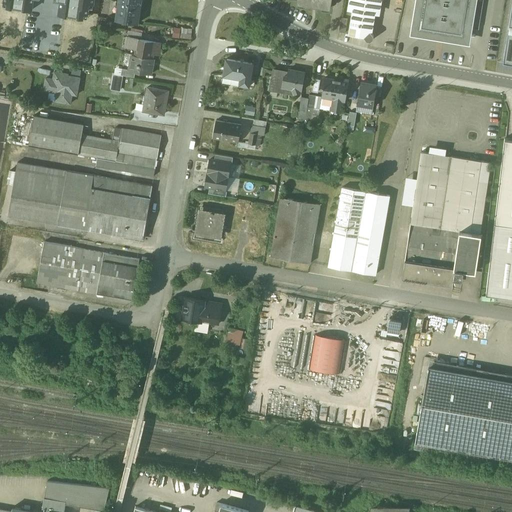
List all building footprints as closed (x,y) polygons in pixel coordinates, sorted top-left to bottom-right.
[(4,0),(4,1),(8,2),(8,7),(32,10),(33,0),(4,0)] [(53,0),(54,0),(61,1),(59,14),(83,18),(84,13),(88,14),(89,3),(94,4),(94,0),(53,0)] [(141,0),(119,0),(116,20),(138,23),(141,0)] [(376,0),(350,0),(349,9),(354,10),(350,35),(365,37),(367,41),(370,41),(373,39),(374,36),(371,32),(376,0)] [(420,0),(416,28),(435,32),(435,36),(434,36),(437,36),(444,37),(447,38),(446,37),(447,34),(466,37),(468,28),(479,29),(483,0),(420,0)] [(511,6),(503,63),(511,64),(511,6)] [(173,26),(173,35),(189,36),(189,27),(173,26)] [(140,40),(128,38),(126,48),(135,49),(134,56),(150,58),(151,53),(157,54),(159,43),(140,40)] [(150,58),(134,56),(131,55),(129,71),(135,72),(151,75),(153,59),(150,58)] [(253,63),(226,59),(223,75),(241,78),(240,84),(249,86),(253,63)] [(305,72),(289,70),(289,72),(274,69),(270,91),(294,94),(302,91),(305,72)] [(68,75),(54,73),(52,80),(50,92),(51,92),(56,93),(56,98),(55,97),(55,102),(70,105),(71,95),(76,96),(79,78),(67,76),(68,75)] [(241,78),(223,75),(222,82),(240,85),(240,84),(241,78)] [(341,81),(325,78),(323,88),(325,89),(323,97),(334,98),(331,111),(342,112),(344,100),(346,100),(350,80),(341,79),(341,81)] [(52,80),(45,79),(43,91),(51,93),(51,92),(50,92),(52,80)] [(378,85),(362,83),(358,103),(372,106),(372,107),(374,107),(378,85)] [(167,91),(148,88),(146,97),(149,98),(147,112),(164,115),(166,101),(167,101),(168,99),(165,99),(167,91)] [(316,96),(309,94),(308,98),(307,107),(314,108),(316,96)] [(308,98),(302,97),(300,110),(306,111),(307,107),(308,98)] [(144,111),(132,109),(131,116),(127,115),(127,119),(142,122),(144,111)] [(357,113),(350,112),(348,125),(355,126),(357,113)] [(83,125),(34,116),(28,146),(78,155),(82,129),(83,125)] [(241,125),(215,121),(213,138),(238,142),(240,134),(241,125)] [(253,125),(251,125),(250,133),(257,135),(264,136),(265,128),(253,125)] [(161,136),(116,128),(115,135),(121,136),(118,152),(157,159),(161,136)] [(115,135),(82,129),(78,155),(97,158),(116,161),(118,152),(121,136),(115,135)] [(257,135),(250,133),(249,136),(240,134),(238,142),(255,145),(257,135)] [(511,140),(505,139),(494,224),(511,225),(511,140)] [(157,159),(118,152),(116,161),(97,158),(96,166),(154,177),(157,159)] [(421,152),(402,278),(453,286),(454,278),(463,279),(464,271),(475,272),(492,162),(421,152)] [(233,157),(215,154),(214,160),(230,163),(232,164),(233,157)] [(214,160),(210,159),(207,173),(228,177),(230,163),(214,160)] [(67,172),(17,164),(8,217),(57,225),(67,172)] [(152,187),(67,172),(57,225),(124,237),(129,209),(148,212),(152,187)] [(228,177),(207,173),(205,187),(209,188),(226,191),(226,190),(228,177)] [(390,196),(342,187),(339,203),(387,211),(390,196)] [(226,191),(209,188),(208,194),(226,197),(227,190),(226,190),(226,191)] [(321,204),(281,197),(271,257),(310,264),(321,204)] [(387,211),(339,203),(328,266),(376,275),(387,211)] [(148,212),(129,209),(124,237),(143,240),(148,212)] [(223,216),(200,212),(197,232),(219,236),(223,216)] [(511,298),(511,225),(494,224),(486,295),(511,298)] [(263,235),(253,233),(251,244),(262,245),(263,235)] [(105,253),(45,243),(37,284),(78,291),(87,293),(97,295),(103,262),(105,253)] [(140,260),(105,253),(103,262),(139,268),(140,260)] [(139,268),(103,262),(99,284),(135,291),(139,268)] [(135,291),(99,284),(97,295),(133,301),(135,291)] [(221,304),(185,297),(181,319),(201,322),(201,321),(217,323),(221,304)] [(402,321),(390,318),(388,331),(400,334),(402,321)] [(243,331),(230,328),(226,342),(240,345),(243,331)] [(345,340),(315,335),(309,369),(339,374),(345,340)] [(511,381),(428,367),(415,443),(511,460),(511,381)] [(65,511),(67,504),(106,510),(110,489),(47,482),(43,511),(42,511),(65,511)]
